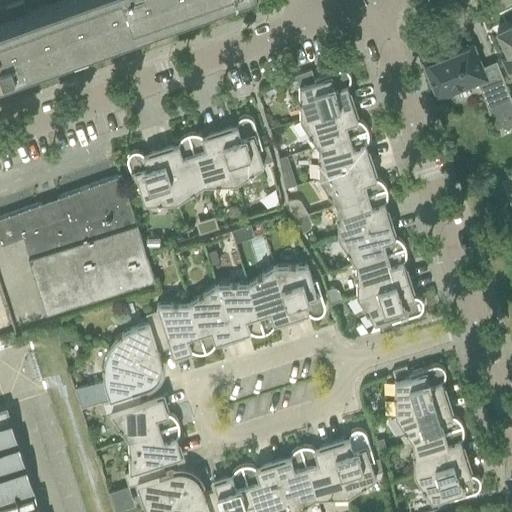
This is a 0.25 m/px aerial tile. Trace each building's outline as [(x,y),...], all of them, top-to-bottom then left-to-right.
[(0,72),(203,0),(72,0),(28,16),(23,0),(0,8),(0,72)] [(511,23),(496,31),(508,55),(501,58),(509,74),(511,72),(511,23)] [(437,97),(485,78),(480,67),(472,45),(441,57),(440,53),(423,60),(425,64),(423,64),(437,97)] [(299,103),(300,119),(351,102),(347,89),(344,90),(343,86),(346,85),(348,83),(349,82),(350,80),(350,79),(350,78),(350,76),(350,75),(349,73),(348,71),(346,70),(344,69),(343,69),(341,68),(339,69),(313,77),(311,69),(295,74),(299,86),(299,98),(298,98),(298,103),(299,103)] [(502,122),(511,117),(511,101),(504,82),(488,89),(502,122)] [(311,135),(317,145),(367,129),(366,127),(365,125),(363,123),(361,121),(360,120),(357,119),(354,120),(353,116),(356,115),(351,102),(300,119),(308,132),(310,136),(311,135)] [(231,126),(219,130),(235,182),(263,164),(258,148),(261,147),(253,121),(252,119),(251,118),(250,117),(248,116),(247,116),(245,115),(244,116),(242,116),(240,116),(239,117),(238,118),(237,120),(236,121),(236,122),(236,123),(236,125),(236,128),(232,129),(231,126)] [(319,177),(370,161),(365,144),(367,141),(368,138),(368,136),(368,134),(367,132),(367,129),(317,145),(318,157),(317,157),(317,161),(318,161),(319,177)] [(190,133),(187,133),(203,183),(235,182),(219,130),(206,134),(207,137),(203,139),(202,136),(199,134),(198,133),(195,133),(193,133),(190,133)] [(173,145),(160,149),(177,201),(203,183),(187,133),(185,135),(183,135),(181,137),(179,139),(178,141),(177,143),(178,147),(174,148),(173,145)] [(262,147),(258,148),(261,159),(271,156),(267,145),(262,147)] [(177,201),(160,149),(147,153),(148,156),(145,157),(143,154),(141,152),(139,151),(138,151),(135,150),(134,151),(131,152),(129,153),(128,155),(127,155),(127,157),(127,159),(126,159),(127,161),(127,162),(135,187),(139,186),(144,202),(177,201)] [(319,177),(336,204),(386,188),(385,185),(384,184),(383,183),(382,182),(380,180),(379,179),(376,178),(373,178),(371,174),(374,173),(370,161),(319,177)] [(290,166),(281,169),(284,187),(295,184),(290,166)] [(106,168),(0,206),(0,252),(22,321),(63,308),(41,238),(121,209),(106,168)] [(336,204),(337,236),(389,219),(385,207),(382,208),(381,204),(384,202),(386,200),(386,198),(387,195),(387,194),(387,192),(386,191),(386,188),(336,204)] [(294,198),(287,201),(288,209),(293,218),(307,213),(306,211),(305,209),(304,207),(301,202),(300,201),(300,200),(299,199),(298,199),(297,198),(295,198),(294,198)] [(307,213),(293,218),(303,232),(306,231),(309,229),(310,228),(310,226),(311,225),(311,223),(310,221),(310,220),(309,218),(308,216),(307,213)] [(201,221),(198,226),(200,233),(218,228),(214,217),(201,221)] [(337,236),(355,263),(405,247),(403,244),(402,241),(400,239),(399,238),(397,237),(395,236),(391,237),(390,233),(393,232),(389,219),(337,236)] [(249,224),(230,230),(234,241),(246,237),(247,237),(247,236),(248,236),(249,235),(250,234),(250,233),(250,232),(251,231),(251,230),(251,229),(250,229),(250,228),(249,224)] [(139,232),(128,235),(130,243),(141,239),(139,232)] [(141,239),(130,243),(132,250),(144,246),(141,239)] [(144,246),(132,250),(135,257),(146,254),(144,246)] [(355,263),(356,295),(408,278),(404,265),(401,266),(399,262),(401,262),(402,261),(404,259),(405,257),(405,256),(405,254),(406,253),(405,250),(405,247),(355,263)] [(215,249),(207,252),(211,264),(219,262),(215,249)] [(146,254),(135,257),(137,265),(148,261),(146,254)] [(148,261),(137,265),(139,272),(143,270),(151,268),(148,261)] [(307,264),(274,265),(291,317),(303,313),(302,310),(306,309),(307,311),(309,313),(311,314),(312,315),(315,316),(316,315),(318,315),(319,314),(321,314),(322,312),(323,311),(323,310),(324,309),(324,308),(324,307),(324,304),(316,279),(312,280),(307,264)] [(274,265),(247,283),(263,333),(266,331),(269,330),(271,328),(272,327),(273,325),(274,322),(273,319),(277,318),(278,321),(291,317),(274,265)] [(151,268),(143,270),(146,277),(147,282),(154,279),(151,268)] [(146,277),(141,279),(145,290),(156,287),(154,279),(147,282),(146,277)] [(408,278),(356,295),(363,305),(374,322),(376,321),(380,332),(394,328),(392,321),(413,314),(416,313),(419,312),(421,310),(422,307),(423,305),(422,302),(421,299),(419,297),(418,296),(417,296),(416,295),(415,295),(413,295),(410,296),(409,292),(412,291),(408,278)] [(141,279),(134,281),(138,292),(145,290),(141,279)] [(134,281),(127,283),(131,295),(138,292),(134,281)] [(127,283),(120,286),(123,297),(131,295),(127,283)] [(247,283),(215,284),(232,336),(245,332),(244,329),(248,327),(249,330),(251,332),(253,333),(256,333),(259,333),(262,333),(263,333),(247,283)] [(215,284),(189,302),(205,351),(206,351),(209,349),(211,348),(213,345),(214,344),(215,341),(214,338),(218,337),(219,340),(232,336),(215,284)] [(120,286),(112,288),(116,299),(123,297),(120,286)] [(112,288),(105,290),(109,302),(116,299),(112,288)] [(332,288),(326,289),(330,303),(342,299),(339,291),(338,290),(336,288),(334,288),(332,288)] [(105,290),(98,292),(102,304),(109,302),(105,290)] [(158,309),(152,311),(156,323),(163,321),(170,346),(173,355),(186,351),(185,347),(189,346),(190,349),(193,351),(194,352),(197,352),(199,352),(202,352),(205,351),(189,302),(156,303),(158,309)] [(107,349),(152,371),(159,375),(160,373),(161,369),(161,368),(161,365),(161,364),(161,362),(161,360),(160,358),(160,356),(158,350),(170,346),(163,321),(156,323),(152,311),(145,313),(148,322),(131,327),(125,330),(120,334),(115,338),(111,343),(107,349)] [(77,334),(52,321),(60,342),(78,336),(77,334)] [(104,381),(74,388),(80,407),(101,400),(103,407),(115,403),(117,410),(142,402),(141,401),(138,389),(144,387),(145,386),(147,386),(149,385),(151,384),(152,383),(154,381),(155,380),(157,378),(158,377),(159,375),(152,371),(107,349),(105,354),(103,361),(102,367),(102,373),(104,380),(104,381)] [(406,366),(392,370),(396,381),(393,382),(394,394),(393,394),(393,398),(394,398),(395,414),(446,398),(442,385),(439,386),(438,382),(441,381),(443,379),(444,378),(444,377),(444,376),(445,375),(445,374),(445,373),(445,372),(445,371),(444,370),(444,369),(443,368),(442,367),(442,366),(441,366),(440,365),(439,365),(438,364),(437,364),(436,364),(435,364),(434,364),(433,364),(433,365),(408,373),(406,366)] [(110,412),(128,439),(178,422),(177,421),(177,420),(176,418),(175,417),(173,415),(172,414),(171,413),(168,412),(164,413),(163,409),(166,408),(162,394),(141,401),(142,402),(117,410),(115,403),(103,407),(105,413),(110,412)] [(395,414),(412,441),(462,425),(461,424),(461,422),(460,421),(459,420),(457,418),(456,417),(455,416),(452,415),(449,415),(447,411),(450,410),(446,398),(395,414)] [(0,511),(39,511),(6,407),(0,408),(0,511)] [(124,472),(126,479),(138,475),(136,468),(160,460),(161,461),(181,454),(177,441),(174,442),(173,438),(175,437),(177,434),(178,433),(178,431),(178,430),(179,428),(179,427),(178,425),(178,424),(178,422),(128,439),(129,471),(124,472)] [(412,441),(413,473),(465,456),(461,444),(458,445),(457,441),(458,440),(460,439),(461,437),(462,436),(463,433),(463,431),(463,428),(462,425),(412,441)] [(344,439),(331,443),(348,494),(375,477),(374,474),(370,461),(374,459),(365,434),(365,433),(364,432),(364,431),(363,430),(361,429),(360,428),(357,428),(356,428),(354,428),(353,429),(351,430),(350,431),(350,432),(349,433),(348,435),(348,436),(348,437),(348,440),(345,442),(344,439)] [(382,437),(375,440),(377,451),(386,448),(382,437)] [(302,445),(300,446),(316,496),(348,494),(331,443),(318,447),(319,450),(315,451),(314,448),(311,446),(310,446),(309,445),(305,445),(302,445)] [(285,457),(272,461),(288,511),(291,511),(316,496),(300,446),(297,447),(294,449),(292,451),(291,452),(290,453),(289,456),(290,459),(286,460),(285,457)] [(465,456),(413,473),(431,500),(436,499),(438,507),(451,505),(448,499),(473,491),(474,491),(475,491),(475,490),(476,490),(477,489),(478,488),(479,487),(479,486),(480,485),(480,484),(480,483),(480,482),(480,481),(479,480),(479,479),(479,478),(478,477),(477,476),(476,475),(475,475),(474,474),(473,474),(472,473),(471,473),(470,473),(467,474),(466,470),(469,469),(465,456)] [(374,459),(370,461),(374,474),(382,471),(379,458),(374,459)] [(148,510),(149,511),(169,511),(190,472),(188,471),(186,470),(184,470),(182,470),(178,469),(174,470),(172,471),(165,473),(161,461),(160,460),(136,468),(138,475),(126,479),(128,485),(136,483),(140,494),(148,510)] [(242,464),(241,465),(256,511),(288,511),(272,461),(260,465),(261,469),(257,470),(255,467),(253,465),(251,465),(248,464),(245,464),(242,464)] [(213,480),(216,489),(223,511),(256,511),(241,465),(240,465),(238,466),(236,467),(234,468),(232,471),(232,472),(231,475),(231,478),(227,479),(226,476),(213,480)] [(190,472),(169,511),(223,511),(216,489),(204,493),(202,487),(201,485),(200,483),(200,482),(199,480),(196,477),(195,475),(193,474),(192,473),(190,472)] [(127,484),(109,490),(115,509),(133,503),(127,484)]
